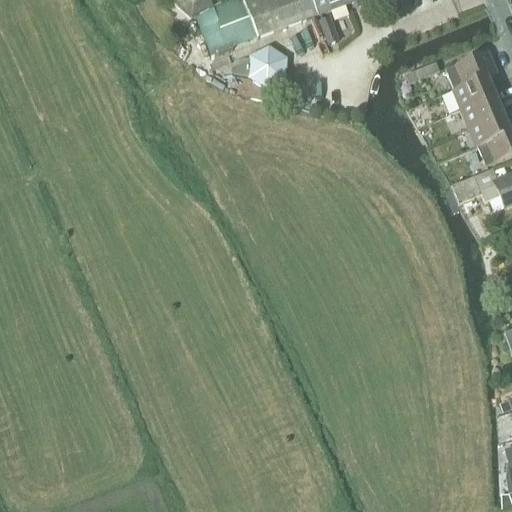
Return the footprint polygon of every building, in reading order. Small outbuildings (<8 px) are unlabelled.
[(179,0),(176,7),(193,21),(215,10),(212,0),(179,0)] [(241,0),(257,41),(355,4),(353,0),(241,0)] [(332,21),(320,25),(330,50),(342,46),(332,21)] [(233,71),(236,77),(250,78),(265,89),(283,81),(283,62),(269,53),(233,71)] [(447,82),(452,94),(453,95),(486,81),(495,77),(487,56),(444,74),(447,82)] [(438,76),(434,67),(404,79),(408,89),(438,76)] [(453,95),(452,94),(451,94),(459,114),(494,99),(486,81),(453,95)] [(494,99),(459,114),(467,132),(501,118),(494,99)] [(476,150),(509,136),(501,118),(467,132),(475,152),(476,151),(476,150)] [(476,150),(476,151),(485,171),(511,159),(511,135),(509,136),(476,150)] [(494,190),(479,196),(473,182),(451,191),(459,210),(481,200),(484,208),(499,201),(505,213),(511,210),(511,181),(494,189),(494,190)] [(511,404),(500,409),(504,419),(511,415),(511,404)]
